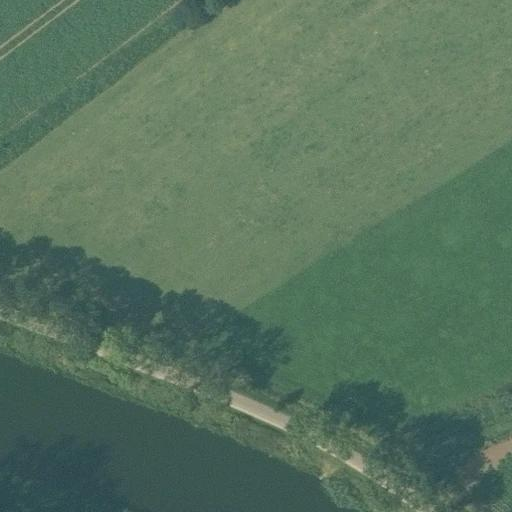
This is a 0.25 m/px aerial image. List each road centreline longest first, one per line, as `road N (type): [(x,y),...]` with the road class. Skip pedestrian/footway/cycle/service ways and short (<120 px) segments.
road 1 (unclassified): [(0,310),(260,411),(378,473),(428,511)]
road 2 (track): [(511,416),(378,473)]
